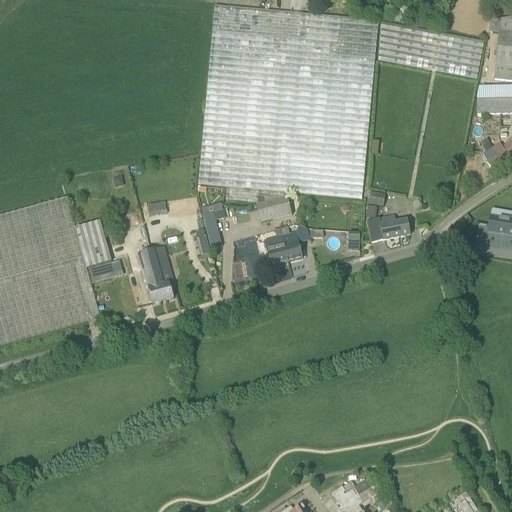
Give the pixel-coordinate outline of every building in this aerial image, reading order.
[(198,186),(227,189),(226,202),(256,206),(284,199),(284,194),(362,201),(379,23),(215,7),(198,186)] [(511,35),(511,19),(492,22),(491,25),(490,25),(489,34),(499,35),(499,34),(511,35)] [(430,28),(440,30),(441,22),(431,20),(430,28)] [(378,63),(477,82),(484,43),(381,24),(378,63)] [(495,81),(511,83),(511,35),(499,34),(499,35),(495,81)] [(511,86),(479,88),(477,117),(511,116),(511,86)] [(480,143),(484,152),(492,149),(488,140),(480,143)] [(511,166),(511,141),(502,148),(500,145),(492,150),(483,155),(487,163),(495,177),(511,166)] [(369,207),(383,209),(385,197),(370,194),(369,207)] [(288,198),(284,199),(256,206),(261,225),(292,217),(288,198)] [(100,320),(87,270),(75,229),(67,199),(0,217),(0,342),(1,348),(100,320)] [(149,216),(196,211),(195,199),(148,204),(149,216)] [(351,209),(354,207),(352,204),(349,206),(346,205),(343,206),(342,210),(344,212),(347,213),(350,211),(351,208),(351,209)] [(223,212),(214,215),(216,222),(226,220),(225,219),(223,212)] [(203,217),(210,247),(221,245),(216,222),(214,215),(203,217)] [(367,223),(371,244),(410,237),(407,222),(395,224),(394,217),(367,223)] [(511,220),(490,217),(487,234),(511,238),(511,220)] [(101,222),(75,229),(87,270),(99,267),(112,263),(101,222)] [(284,245),(288,264),(303,260),(299,245),(311,242),(308,231),(298,228),(297,233),(290,235),(288,229),(280,231),(282,237),(284,245)] [(196,233),(198,240),(206,238),(204,231),(200,232),(196,233)] [(360,242),(360,235),(349,234),(348,253),(359,253),(360,242)] [(271,268),(288,264),(284,245),(282,237),(264,241),(265,243),(257,245),(259,254),(267,252),(271,268)] [(198,240),(196,240),(201,257),(202,257),(210,255),(210,254),(206,238),(198,240)] [(162,303),(174,300),(169,282),(173,281),(164,249),(156,251),(161,268),(155,269),(160,285),(156,286),(158,294),(159,294),(162,303)] [(138,255),(152,306),(162,303),(159,294),(158,294),(156,286),(160,285),(155,269),(161,268),(156,251),(138,255)] [(91,281),(122,272),(120,263),(89,271),(91,281)] [(367,481),(354,490),(347,495),(342,488),(331,495),(337,504),(335,505),(339,510),(372,489),(367,481)] [(376,496),(372,489),(339,510),(339,511),(362,511),(359,507),(376,496)] [(472,511),(478,511),(466,493),(461,497),(464,502),(465,501),(472,511)] [(472,511),(465,501),(464,502),(457,507),(461,511),(472,511)] [(383,502),(377,506),(381,511),(383,511),(387,509),(383,502)]
